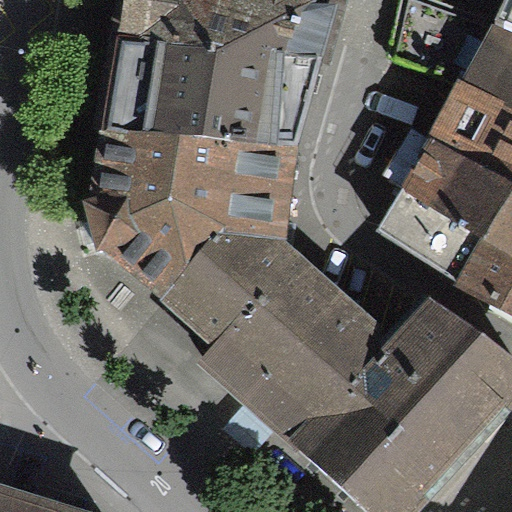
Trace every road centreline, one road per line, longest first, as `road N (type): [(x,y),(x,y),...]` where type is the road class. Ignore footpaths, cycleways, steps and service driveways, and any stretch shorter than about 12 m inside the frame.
road 1 (residential): [(380,0),(336,253),(456,326)]
road 2 (residential): [(183,511),(21,345),(0,293)]
road 3 (residential): [(0,163),(25,0)]
